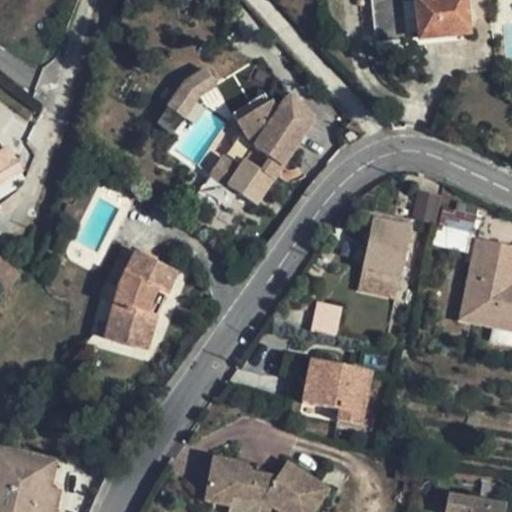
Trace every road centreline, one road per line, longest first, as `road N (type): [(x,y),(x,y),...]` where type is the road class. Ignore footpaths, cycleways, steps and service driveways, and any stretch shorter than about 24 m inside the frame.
road 1 (residential): [(127,511),(347,172),(401,153)]
road 2 (residential): [(401,153),(258,0)]
road 3 (residential): [(59,90),(21,214),(0,222)]
